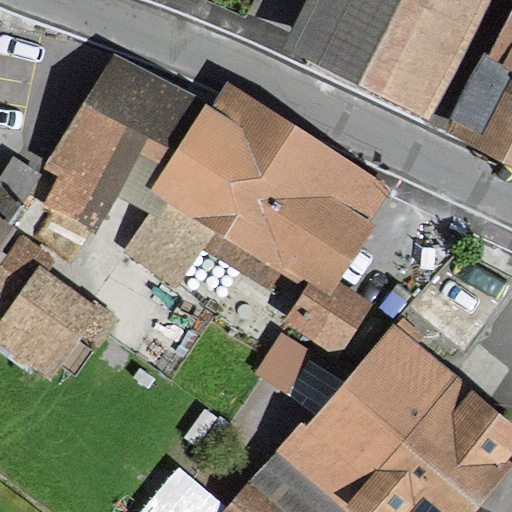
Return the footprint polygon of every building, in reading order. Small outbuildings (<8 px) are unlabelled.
[(474,0),(484,5),(487,0),(316,0),(299,36),(425,99),(474,0)] [(511,22),(506,19),(489,53),(511,65),(511,22)] [(511,65),(489,53),(453,119),(477,131),(501,143),(511,121),(511,65)] [(113,68),(57,159),(72,168),(49,206),(90,227),(115,187),(82,169),(100,135),(133,153),(169,97),(113,68)] [(311,225),(344,176),(229,101),(216,122),(207,116),(161,188),(213,222),(220,212),(302,266),(324,234),(311,225)] [(511,121),(501,143),(511,148),(511,121)] [(0,224),(4,228),(38,177),(13,160),(0,179),(0,224)] [(159,210),(131,251),(174,280),(202,239),(159,210)] [(0,276),(0,338),(42,369),(87,307),(15,256),(0,276)] [(324,280),(300,316),(339,342),(363,305),(324,280)] [(346,511),(356,501),(436,410),(368,352),(245,485),(223,511),(346,511)] [(451,511),(511,440),(511,433),(472,400),(452,423),(436,410),(356,501),(346,511),(451,511)] [(221,511),(230,503),(184,461),(136,511),(221,511)]
